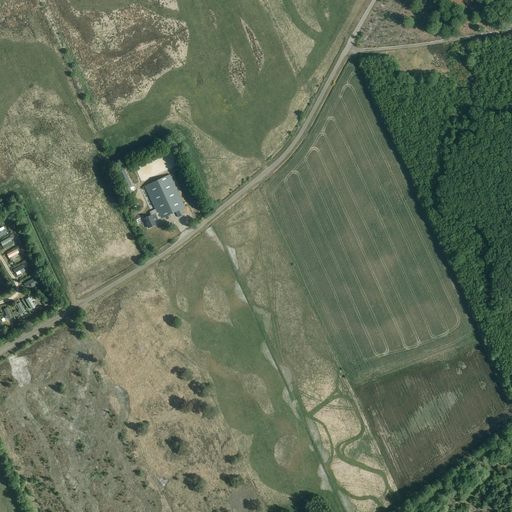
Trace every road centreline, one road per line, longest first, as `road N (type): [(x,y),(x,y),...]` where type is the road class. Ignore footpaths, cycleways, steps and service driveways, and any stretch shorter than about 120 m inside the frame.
road 1 (unclassified): [(0,351),(162,254),(274,165),(374,0)]
road 2 (track): [(511,29),(344,51)]
road 3 (track): [(406,511),(511,429)]
